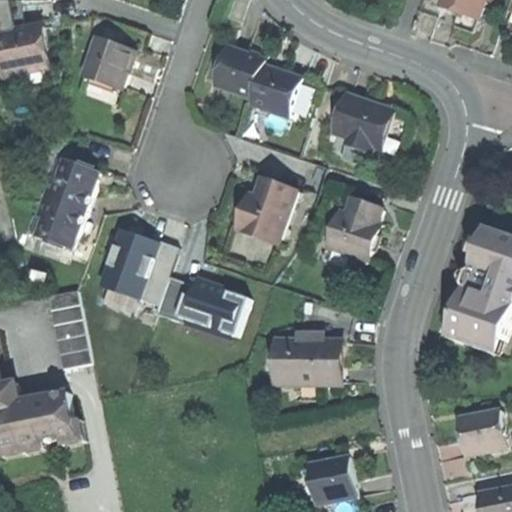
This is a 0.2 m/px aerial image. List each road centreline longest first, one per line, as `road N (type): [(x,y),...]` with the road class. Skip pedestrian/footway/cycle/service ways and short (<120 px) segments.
road 1 (residential): [(487,99),(415,290),(401,355),(428,511)]
road 2 (residential): [(487,99),(319,25),(292,0)]
road 3 (residential): [(214,0),(174,114),(190,178)]
